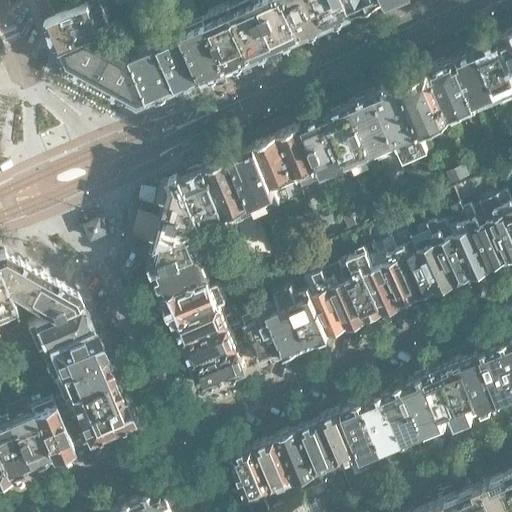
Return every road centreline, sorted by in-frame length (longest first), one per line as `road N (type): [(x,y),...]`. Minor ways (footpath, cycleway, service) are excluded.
road 1 (residential): [(181,435),(511,294)]
road 2 (tertiary): [(173,130),(469,0)]
road 3 (residential): [(181,435),(106,250)]
road 4 (residential): [(3,511),(181,435)]
